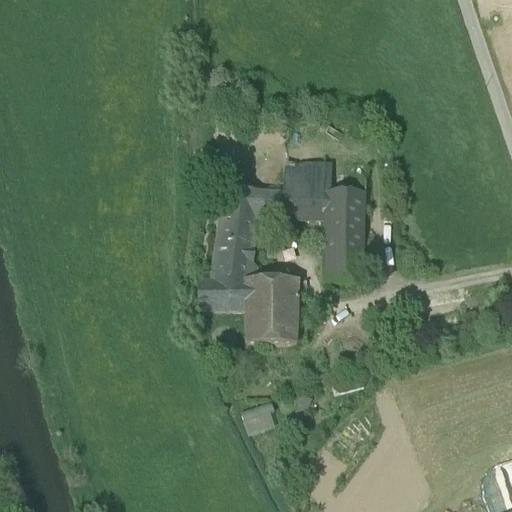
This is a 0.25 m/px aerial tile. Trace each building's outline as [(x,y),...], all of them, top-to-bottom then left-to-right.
[(283,169),(283,178),(326,178),(326,169),(283,169)] [(326,198),(326,178),(283,178),(282,197),(296,197),(326,198)] [(256,219),(295,220),(296,197),(282,197),(225,196),(221,218),(256,219)] [(326,198),(296,197),(295,220),(325,220),(326,198)] [(364,198),(326,198),(325,220),(324,288),(363,288),(364,198)] [(247,286),(256,219),(221,218),(212,286),(247,286)] [(244,316),(247,286),(212,286),(196,286),(197,317),(244,316)] [(247,286),(244,316),(297,315),(297,302),(305,302),(305,286),(247,286)] [(296,349),(297,315),(244,316),(245,350),(296,349)] [(240,437),(272,431),(268,410),(236,416),(240,437)]
